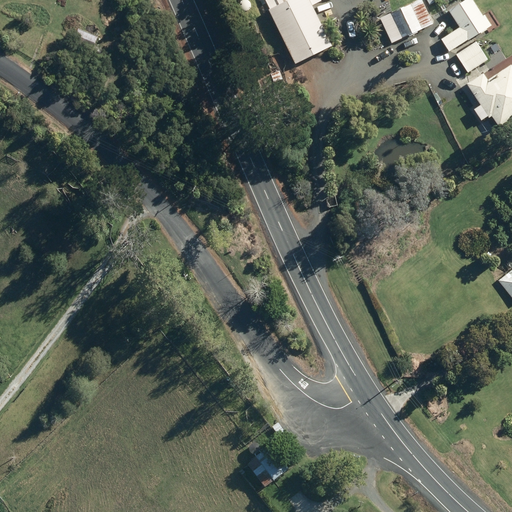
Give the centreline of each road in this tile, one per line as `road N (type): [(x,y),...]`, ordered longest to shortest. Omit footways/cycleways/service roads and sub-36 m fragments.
road 1 (unclassified): [(0,65),(102,144),(144,188),(296,386),(335,409),(366,392)]
road 2 (secondary): [(182,0),(297,263),(366,392)]
road 3 (secondary): [(366,392),(468,511)]
